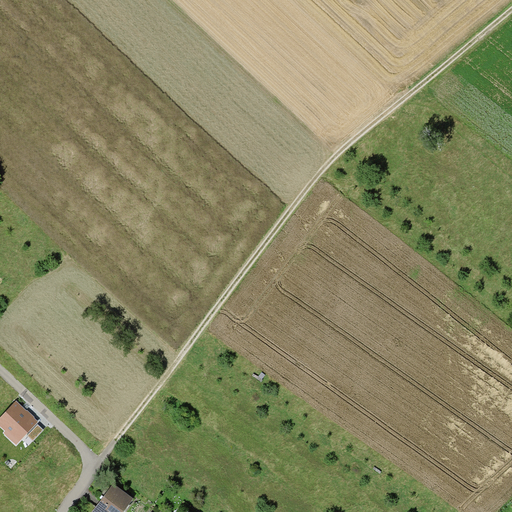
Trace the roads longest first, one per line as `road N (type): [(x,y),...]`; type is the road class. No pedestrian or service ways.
road 1 (track): [(94,468),(315,179),(511,9)]
road 2 (residential): [(0,370),(94,468)]
